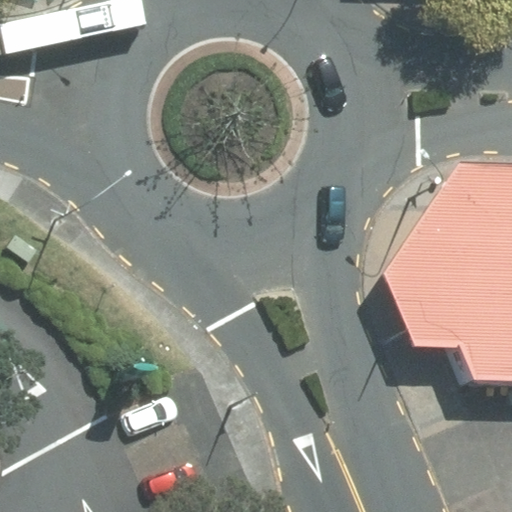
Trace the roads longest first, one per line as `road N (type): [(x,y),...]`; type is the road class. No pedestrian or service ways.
road 1 (tertiary): [(355,511),(276,373),(169,245)]
road 2 (tertiary): [(325,204),(362,511)]
road 3 (residential): [(339,46),(511,66)]
road 4 (tertiary): [(325,204),(293,232),(253,249),(211,254),(169,245)]
road 5 (residential): [(511,108),(352,155)]
road 6 (tertiary): [(86,162),(81,86),(116,19)]
road 7 (tertiary): [(0,49),(116,19)]
road 8 (tertiary): [(169,245),(133,225),(86,162)]
